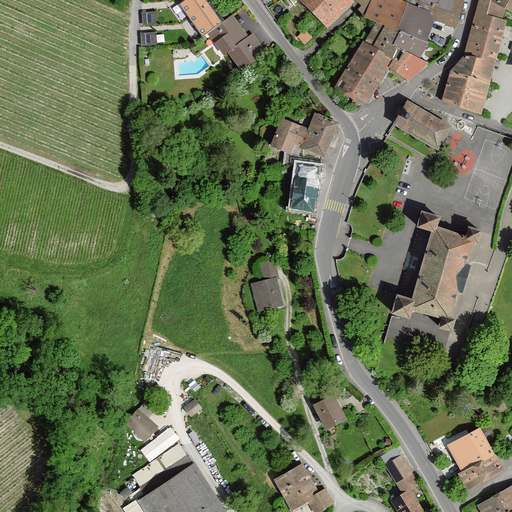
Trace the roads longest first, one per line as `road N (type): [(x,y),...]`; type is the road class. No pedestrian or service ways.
road 1 (tertiary): [(352,137),(324,252),(329,284),(356,371),(407,432),(452,511)]
road 2 (track): [(0,144),(113,187),(130,186),(137,170),(137,0)]
road 3 (tertiary): [(251,0),(352,137)]
road 4 (unclassified): [(405,90),(460,52),(475,0)]
